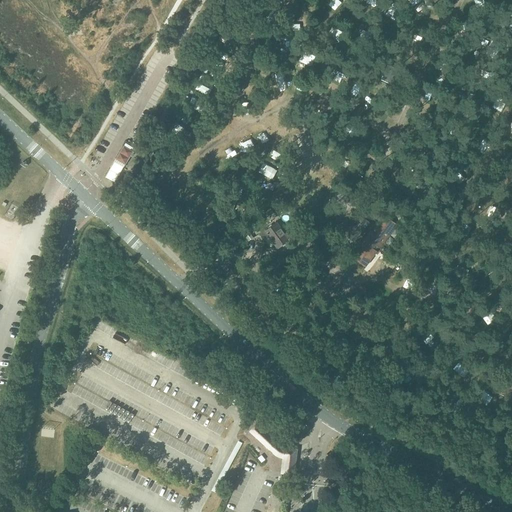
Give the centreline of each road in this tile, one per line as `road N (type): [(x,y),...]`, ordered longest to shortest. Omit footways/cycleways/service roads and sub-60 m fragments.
road 1 (secondary): [(508,511),(321,407),(84,198)]
road 2 (unclassified): [(10,511),(48,276),(84,198)]
road 3 (unknown): [(211,485),(64,400)]
